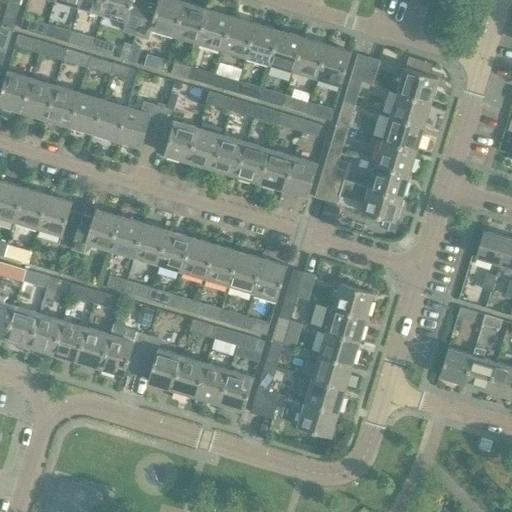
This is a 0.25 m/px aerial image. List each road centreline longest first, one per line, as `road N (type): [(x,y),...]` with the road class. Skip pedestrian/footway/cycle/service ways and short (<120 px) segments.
road 1 (residential): [(420,272),(0,141)]
road 2 (residential): [(344,471),(317,474),(83,404),(48,411)]
road 3 (residential): [(277,0),(483,61)]
road 4 (residential): [(445,190),(483,61)]
road 5 (residential): [(384,390),(420,272)]
